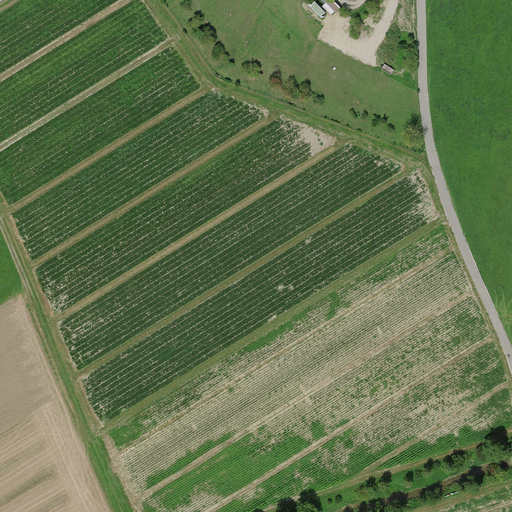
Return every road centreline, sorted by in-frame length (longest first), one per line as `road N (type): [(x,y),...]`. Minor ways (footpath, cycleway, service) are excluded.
road 1 (unclassified): [(511,357),(436,165),(421,0)]
road 2 (track): [(0,219),(94,444)]
